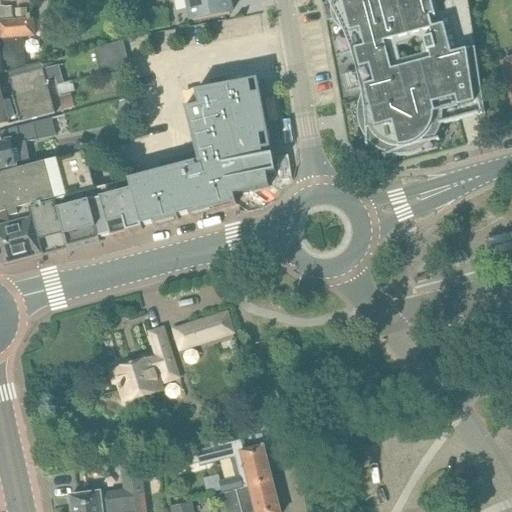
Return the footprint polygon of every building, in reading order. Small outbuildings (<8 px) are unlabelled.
[(189,0),(194,21),(231,14),(228,0),(222,1),(222,0),(189,0)] [(332,9),(332,11),(332,13),(332,15),(332,17),(333,19),(334,20),(334,22),(335,24),(337,25),(338,27),(339,28),(341,29),(342,30),(344,31),(346,35),(345,35),(346,38),(347,37),(352,52),(351,53),(352,55),(353,55),(357,70),(357,73),(358,73),(362,88),(361,88),(362,91),(363,95),(361,98),(360,103),(359,107),(358,113),(358,118),(359,123),(360,126),(361,130),(364,135),(366,139),(371,144),(374,147),(378,150),(383,152),(387,154),(393,156),(398,157),(403,157),(409,156),(414,155),(417,154),(420,152),(423,150),(427,147),(431,144),(434,140),(437,136),(440,131),(442,125),(486,114),(485,113),(482,94),(468,0),(443,0),(446,10),(439,12),(435,0),(334,0),(335,0),(334,2),(333,4),(332,6),(332,7),(332,9)] [(0,21),(13,20),(12,7),(5,8),(5,6),(0,6),(0,21)] [(15,9),(16,20),(28,19),(28,17),(27,8),(15,9)] [(0,74),(6,72),(26,67),(23,37),(35,37),(34,19),(32,19),(32,17),(28,17),(28,19),(16,20),(0,21),(0,37),(0,74)] [(111,48),(114,61),(114,63),(124,60),(120,46),(111,48)] [(511,61),(501,64),(508,92),(510,102),(511,101),(511,61)] [(0,74),(0,101),(49,88),(42,63),(0,74)] [(110,187),(54,203),(67,250),(100,242),(99,238),(110,235),(111,238),(143,230),(142,227),(153,224),(154,227),(179,220),(178,217),(189,214),(190,217),(237,205),(235,196),(270,187),(263,151),(272,150),(259,81),(196,93),(200,106),(186,109),(200,161),(129,180),(130,182),(110,187)] [(57,86),(59,95),(75,91),(72,82),(57,86)] [(49,88),(0,101),(0,128),(55,114),(49,88)] [(75,108),(71,93),(60,97),(64,111),(75,108)] [(0,170),(1,170),(16,167),(16,165),(30,162),(26,142),(37,140),(34,124),(0,133),(0,170)] [(0,214),(31,207),(30,206),(94,189),(85,153),(0,174),(0,214)] [(31,207),(0,214),(0,259),(2,267),(67,250),(54,203),(31,209),(31,207)] [(511,233),(511,231),(485,238),(489,255),(511,249),(511,233)] [(463,252),(450,254),(452,265),(465,262),(463,252)] [(175,331),(181,350),(233,333),(227,314),(175,331)] [(479,321),(481,327),(493,324),(491,317),(479,321)] [(160,385),(179,379),(164,329),(150,333),(158,357),(111,372),(115,384),(119,383),(125,403),(162,391),(160,385)] [(233,457),(229,438),(210,442),(215,461),(233,457)] [(222,495),(222,496),(223,495),(273,482),(264,447),(261,447),(260,446),(253,447),(252,451),(241,454),(246,475),(220,481),(224,495),(222,495)] [(147,511),(141,465),(122,468),(125,492),(101,495),(101,493),(70,497),(72,511),(147,511)] [(273,482),(223,495),(226,511),(280,511),(279,507),(273,482)]
